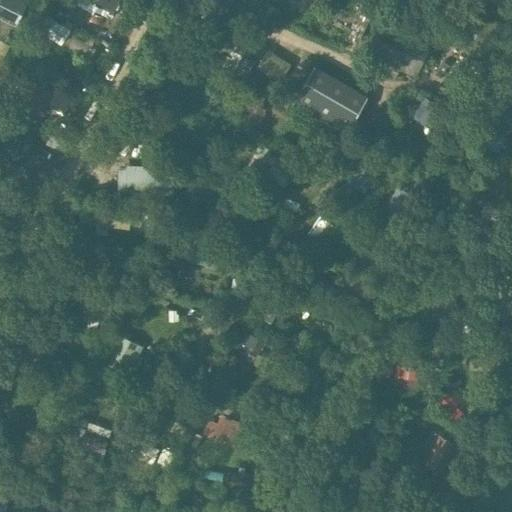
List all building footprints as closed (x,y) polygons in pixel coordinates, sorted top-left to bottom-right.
[(0,0),(0,15),(12,21),(21,0),(0,0)] [(84,0),(93,4),(91,8),(102,13),(106,3),(110,5),(112,0),(84,0)] [(388,22),(372,55),(390,64),(384,75),(394,79),(400,68),(416,76),(432,43),(402,28),(405,23),(391,16),(388,22)] [(264,50),(255,69),(278,80),(287,61),(264,50)] [(315,66),(294,102),(348,133),(369,97),(315,66)] [(37,116),(48,94),(23,81),(9,109),(23,116),(26,110),(37,116)] [(453,135),(423,121),(415,136),(417,142),(425,146),(431,144),(445,151),(453,135)] [(263,145),(252,165),(285,182),(295,162),(263,145)] [(511,286),(508,284),(497,307),(505,311),(501,320),(511,325),(511,286)] [(75,323),(97,329),(102,309),(81,303),(75,323)] [(110,359),(139,367),(146,343),(117,335),(110,359)] [(220,412),(217,421),(208,417),(202,434),(227,443),(236,418),(220,412)] [(442,434),(428,463),(444,472),(458,442),(442,434)] [(85,436),(83,448),(105,453),(107,441),(85,436)]
